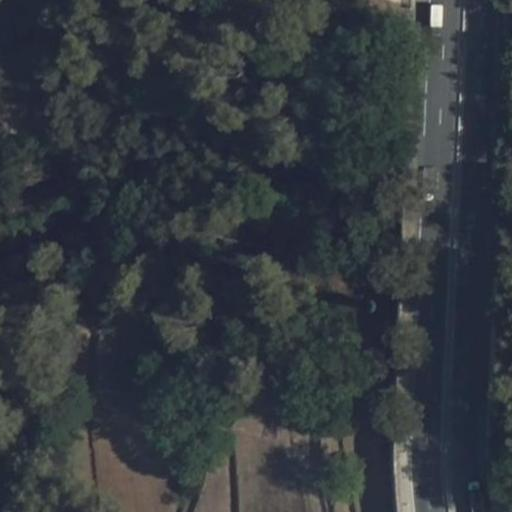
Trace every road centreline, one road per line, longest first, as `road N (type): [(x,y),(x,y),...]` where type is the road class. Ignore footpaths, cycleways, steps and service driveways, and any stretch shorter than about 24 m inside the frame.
road 1 (primary): [(445,0),(425,425),(430,511)]
road 2 (primary): [(469,511),(485,0)]
